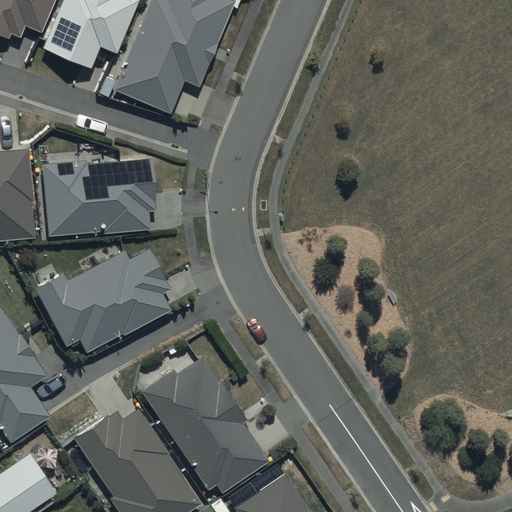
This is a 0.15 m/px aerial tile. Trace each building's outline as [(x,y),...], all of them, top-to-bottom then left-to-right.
[(0,0),(0,28),(5,31),(7,26),(18,31),(22,20),(37,26),(48,0),(0,0)] [(56,0),(40,41),(88,61),(97,40),(115,47),(134,0),(56,0)] [(145,0),(110,83),(166,107),(180,74),(195,80),(229,0),(145,0)] [(0,233),(33,230),(26,142),(0,144),(0,233)] [(84,153),(39,157),(46,229),(100,224),(100,228),(147,223),(145,204),(153,203),(148,151),(84,157),(84,153)] [(61,266),(32,282),(64,339),(66,338),(68,342),(78,337),(83,346),(119,326),(120,329),(169,302),(160,286),(168,282),(146,242),(127,252),(122,243),(65,273),(61,266)] [(0,424),(8,436),(47,410),(27,380),(45,369),(0,302),(0,424)] [(172,364),(140,386),(205,482),(212,478),(218,487),(266,454),(240,415),(244,412),(202,349),(175,367),(172,364)] [(103,408),(71,431),(108,488),(105,490),(119,511),(173,511),(198,496),(164,448),(166,447),(135,402),(121,412),(115,404),(105,411),(103,408)] [(0,463),(0,511),(16,511),(54,487),(27,446),(0,463)] [(313,511),(282,466),(275,471),(271,465),(230,493),(234,499),(231,502),(237,511),(313,511)]
